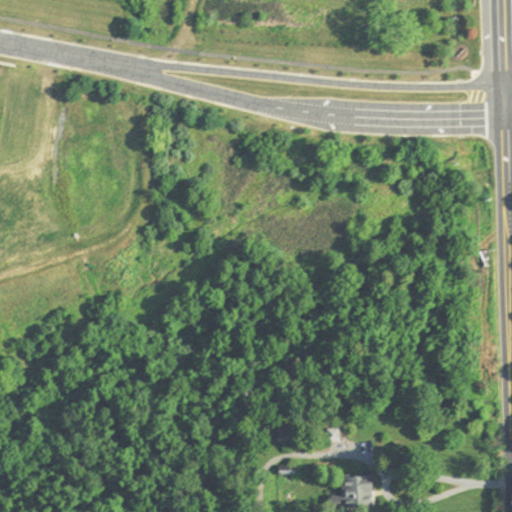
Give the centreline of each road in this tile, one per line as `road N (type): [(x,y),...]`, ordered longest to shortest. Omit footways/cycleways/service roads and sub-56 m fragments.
road 1 (secondary): [(511,421),(497,0)]
road 2 (residential): [(115,63),(265,106),(502,119)]
road 3 (residential): [(500,88),(115,63)]
